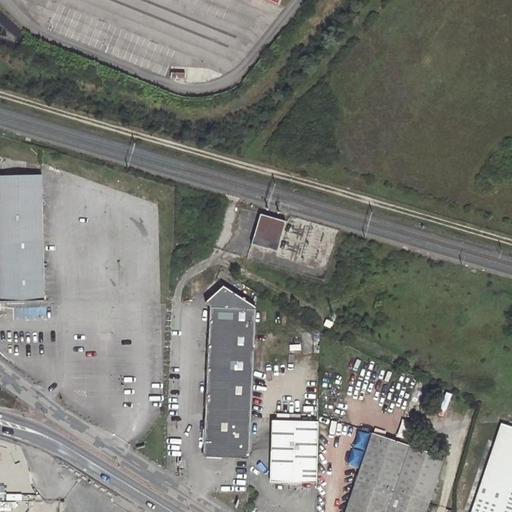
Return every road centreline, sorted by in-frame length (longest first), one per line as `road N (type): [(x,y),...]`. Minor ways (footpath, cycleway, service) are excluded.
road 1 (track): [(0,94),(511,243)]
road 2 (residential): [(209,511),(0,370)]
road 3 (unknown): [(100,191),(100,400)]
road 4 (primary): [(173,511),(62,443),(0,421)]
